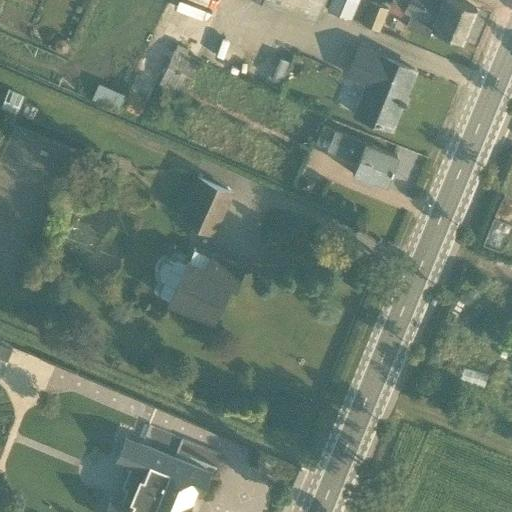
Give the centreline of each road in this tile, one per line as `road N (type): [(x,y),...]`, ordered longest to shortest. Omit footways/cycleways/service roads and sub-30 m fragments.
road 1 (secondary): [(511,41),(319,511)]
road 2 (track): [(511,449),(369,390)]
